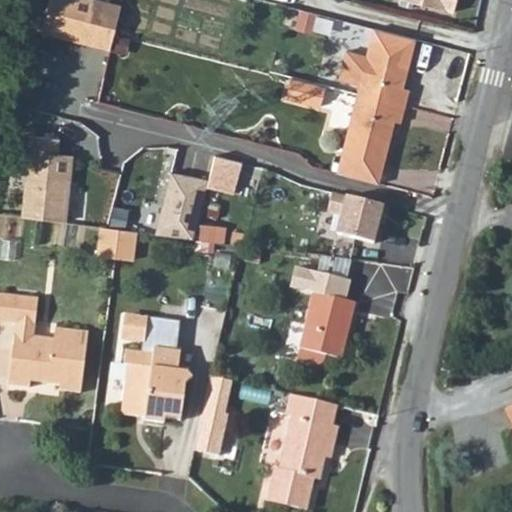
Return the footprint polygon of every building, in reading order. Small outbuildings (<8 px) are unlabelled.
[(104,0),(50,0),(42,33),(112,50),(122,4),(104,0)] [(401,0),(454,16),(457,0),(401,0)] [(306,6),(296,22),(313,33),(324,17),(306,6)] [(402,87),(413,38),(372,27),(366,57),(347,53),(339,81),(357,85),(355,94),(403,106),(408,88),(402,87)] [(355,94),(338,158),(380,169),(393,120),(399,122),(403,106),(355,94)] [(71,159),(28,153),(20,216),(63,222),(71,159)] [(335,172),(377,183),(380,169),(338,158),(335,172)] [(217,160),(211,186),(236,191),(242,166),(217,160)] [(207,181),(170,173),(154,234),(193,240),(207,181)] [(389,208),(332,194),(327,212),(341,215),(336,235),(373,244),(378,224),(385,225),(389,208)] [(112,257),(116,230),(97,227),(94,255),(112,257)] [(134,232),(116,230),(112,257),(131,259),(134,232)] [(350,275),(353,258),(322,253),(319,269),(350,275)] [(314,295),(348,302),(352,279),(294,266),(289,290),(314,295)] [(36,298),(0,293),(0,321),(14,324),(32,326),(36,298)] [(356,305),(348,302),(314,295),(299,361),(312,365),(320,364),(325,362),(328,358),(343,361),(356,305)] [(140,354),(124,352),(122,367),(127,367),(121,413),(125,418),(145,420),(144,423),(165,424),(165,420),(181,421),(185,384),(192,379),(186,373),(178,372),(179,353),(154,350),(157,320),(125,316),(121,338),(141,341),(140,354)] [(31,337),(32,326),(14,324),(12,338),(31,340),(31,337)] [(53,339),(31,337),(31,340),(12,338),(5,385),(28,388),(29,382),(56,385),(56,392),(78,395),(86,333),(55,328),(53,339)] [(232,379),(211,375),(193,452),(218,458),(229,415),(225,414),(232,379)] [(333,434),(339,408),(292,397),(286,424),(293,426),(281,479),(275,478),(268,509),(281,511),(310,511),(317,487),(323,488),(329,464),(332,454),(336,455),(341,436),(333,434)]
